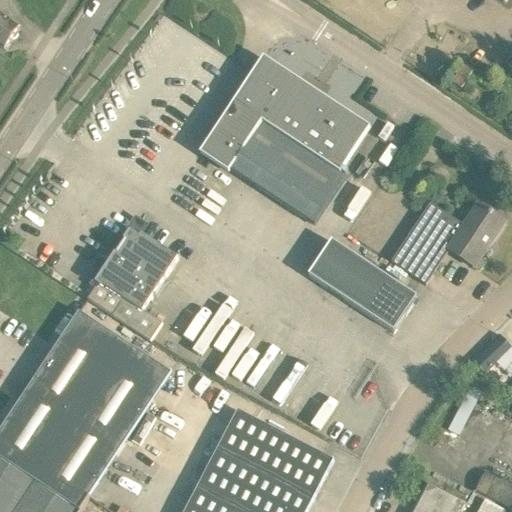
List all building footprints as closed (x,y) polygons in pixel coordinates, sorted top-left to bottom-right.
[(21,30),(0,16),(0,47),(6,52),(21,30)] [(265,65),(201,162),(232,182),(312,234),(344,184),(375,137),(265,65)] [(475,270),(476,269),(506,224),(479,206),(465,227),(431,205),(392,264),(426,287),(449,253),(475,270)] [(131,236),(99,285),(88,302),(113,319),(153,345),(164,328),(143,314),(179,261),(143,237),(139,242),(131,236)] [(418,300),(333,243),(310,278),(395,335),(418,300)] [(80,314),(56,350),(41,373),(85,402),(133,434),(172,375),(80,314)] [(497,365),(511,349),(511,348),(501,338),(474,364),(486,376),(497,365)] [(511,367),(500,381),(509,388),(511,384),(511,367)] [(25,397),(69,426),(85,402),(41,373),(25,397)] [(25,397),(21,403),(0,433),(0,461),(77,511),(81,511),(107,474),(117,458),(69,426),(25,397)] [(69,426),(117,458),(133,434),(85,402),(69,426)] [(334,462),(321,456),(238,412),(217,453),(313,503),(334,462)] [(217,453),(198,489),(242,511),(308,511),(313,503),(217,453)] [(77,511),(0,461),(0,511),(77,511)] [(475,493),(482,497),(511,511),(511,488),(485,474),(475,493)] [(429,486),(415,511),(463,511),(467,506),(429,486)] [(242,511),(198,489),(186,511),(242,511)]
